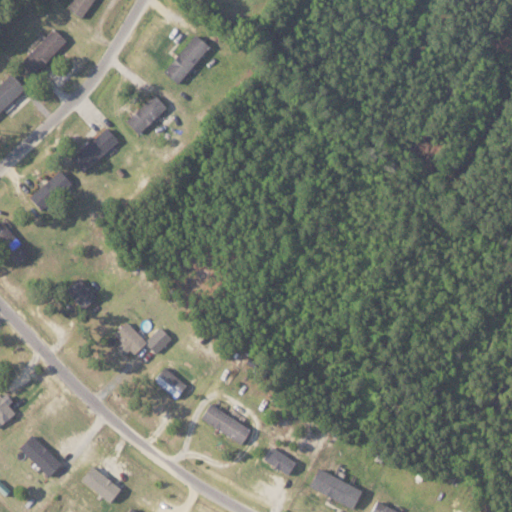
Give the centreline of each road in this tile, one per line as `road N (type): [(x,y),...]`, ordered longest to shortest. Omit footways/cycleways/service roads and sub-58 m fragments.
road 1 (residential): [(0,298),(97,405),(253,511)]
road 2 (residential): [(145,0),(80,94),(0,167)]
